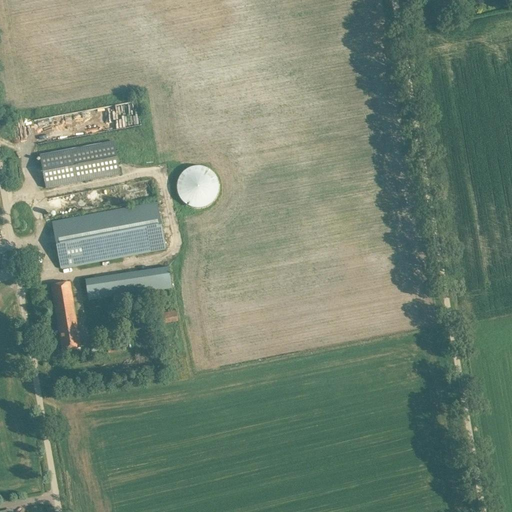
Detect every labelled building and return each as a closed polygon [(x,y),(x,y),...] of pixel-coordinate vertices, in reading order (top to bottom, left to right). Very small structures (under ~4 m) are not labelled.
[(114,142),(49,154),(40,155),(46,188),(120,175),(114,142)] [(176,185),(176,187),(176,189),(176,191),(177,193),(177,195),(178,196),(179,198),(180,200),(181,201),(182,202),(184,204),(185,205),(187,206),(189,207),(190,207),(192,208),(194,208),(196,208),(198,208),(200,208),(201,208),(203,208),(205,207),(207,206),(208,205),(210,204),(211,203),(213,202),(214,201),(215,199),(216,197),(217,196),(217,194),(218,192),(218,190),(219,188),(219,187),(218,185),(218,183),(218,181),(217,179),(216,178),(215,176),(214,175),(213,173),(212,172),(211,171),(209,170),(208,169),(206,168),(204,167),(202,167),(201,166),(199,166),(197,166),(195,166),(193,166),(192,167),(190,167),(188,168),(187,169),(185,170),(184,171),(182,172),(181,174),(180,175),(179,177),(178,178),(177,180),(177,182),(176,184),(176,185)] [(157,203),(62,221),(52,223),(60,268),(166,248),(157,203)] [(168,267),(151,270),(116,275),(117,280),(85,284),(89,301),(172,288),(168,267)] [(70,282),(61,284),(51,285),(62,351),(72,349),(81,348),(70,282)] [(159,314),(161,325),(178,321),(176,311),(159,314)] [(90,344),(91,351),(108,349),(108,353),(126,351),(124,340),(90,344)]
